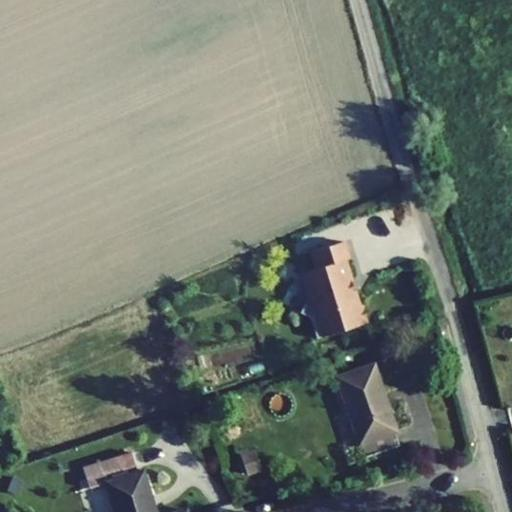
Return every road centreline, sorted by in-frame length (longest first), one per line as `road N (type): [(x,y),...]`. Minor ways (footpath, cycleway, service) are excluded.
road 1 (residential): [(493,469),(359,0)]
road 2 (residential): [(493,469),(321,511)]
